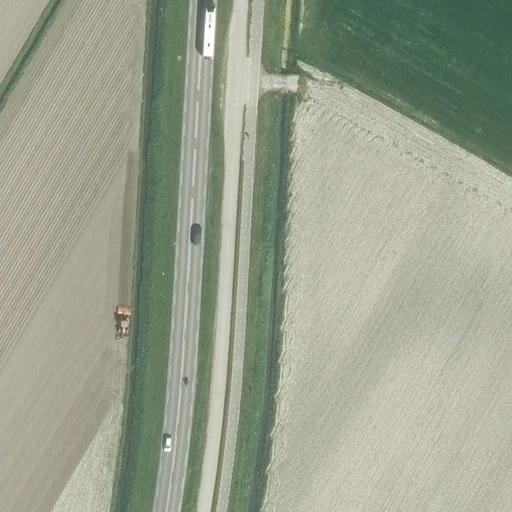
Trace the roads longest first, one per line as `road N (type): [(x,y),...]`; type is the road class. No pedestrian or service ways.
road 1 (primary): [(166,511),(203,0)]
road 2 (unclassified): [(203,511),(238,0)]
